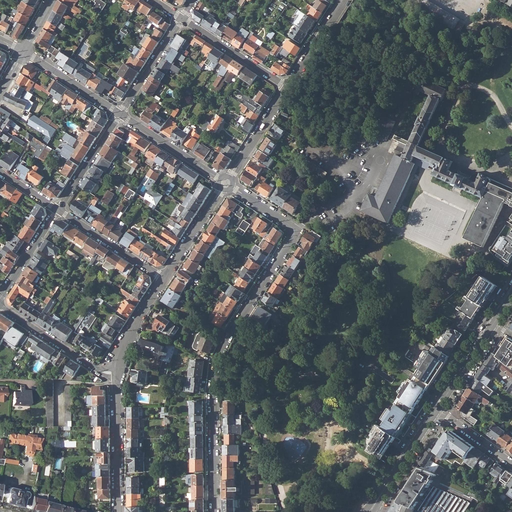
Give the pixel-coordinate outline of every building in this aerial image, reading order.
[(28,0),(27,3),(36,8),(40,0),(28,0)] [(75,0),(77,1),(77,0),(60,0),(60,1),(78,13),(80,14),(82,11),(75,7),(74,7),(73,6),(70,4),(72,0),(75,0)] [(124,7),(129,11),(131,8),(135,11),(137,7),(141,0),(128,0),(127,3),(124,7)] [(142,0),(141,0),(137,7),(140,9),(140,10),(143,12),(143,11),(148,14),(153,7),(147,3),(142,0)] [(319,1),(315,8),(323,13),(326,15),(333,4),(328,2),(326,0),(317,0),(319,1)] [(457,25),(461,18),(428,0),(419,0),(417,3),(457,25)] [(68,20),(74,24),(76,20),(68,15),(67,17),(64,15),(68,9),(77,15),(78,13),(60,1),(54,11),(68,20)] [(103,1),(101,5),(99,7),(97,11),(101,13),(107,4),(103,1)] [(196,21),(200,24),(205,17),(207,13),(205,12),(203,15),(200,14),(207,4),(201,1),(193,13),(194,20),(196,21)] [(20,12),(30,18),(36,8),(27,3),(26,2),(20,12)] [(317,22),(323,13),(315,8),(309,4),(307,8),(311,11),(308,16),(316,21),(317,22)] [(17,22),(25,26),(30,18),(20,12),(14,9),(13,12),(18,15),(16,19),(14,18),(14,19),(17,22)] [(313,25),(316,21),(308,16),(299,10),(296,14),(299,16),(293,24),(297,26),(307,33),(309,29),(310,30),(311,30),(314,26),(313,25)] [(67,21),(68,20),(54,11),(49,21),(59,27),(64,31),(66,28),(62,25),(61,27),(58,25),(62,19),(65,21),(66,20),(67,21)] [(205,27),(211,30),(216,22),(217,20),(214,18),(215,17),(208,12),(207,13),(205,17),(200,24),(205,27)] [(414,18),(413,16),(413,15),(411,13),(410,13),(408,12),(407,12),(405,12),(404,13),(402,14),(401,15),(400,17),(400,18),(400,20),(401,22),(402,23),(403,24),(405,25),(406,25),(408,25),(410,25),(411,24),(412,23),(413,21),(414,20),(414,18)] [(141,29),(145,32),(146,30),(145,29),(146,27),(147,27),(150,23),(151,24),(153,21),(160,26),(159,27),(166,31),(170,26),(163,21),(164,19),(155,13),(151,19),(149,17),(144,25),(141,29)] [(128,21),(141,29),(144,25),(139,22),(138,22),(130,17),(128,21)] [(7,24),(4,22),(0,28),(6,32),(10,25),(13,19),(11,18),(7,24)] [(216,22),(211,30),(213,32),(216,34),(222,25),(224,22),(219,18),(217,20),(216,22)] [(58,29),(59,27),(49,21),(44,29),(54,36),(57,37),(59,35),(55,32),(57,28),(58,29)] [(11,37),(17,40),(19,39),(25,26),(17,22),(14,27),(13,30),(14,32),(11,37)] [(218,35),(222,38),(227,29),(225,27),(227,25),(226,24),(224,22),(222,25),(216,34),(218,35)] [(290,36),(301,44),(308,34),(307,33),(297,26),(290,36)] [(229,27),(227,29),(222,38),(232,44),(239,34),(229,27)] [(41,33),(52,40),(54,36),(44,29),(41,33)] [(151,36),(159,40),(163,34),(156,29),(151,36)] [(239,48),(245,39),(240,35),(241,33),(242,34),(244,31),(242,29),(241,30),(239,34),(232,44),(235,46),(239,48)] [(245,48),(254,54),(256,50),(257,49),(258,49),(260,46),(263,43),(252,36),(254,33),(251,31),(250,32),(248,35),(239,49),(243,51),(245,48)] [(39,38),(49,44),(52,40),(41,33),(39,38)] [(142,45),(144,46),(150,37),(151,36),(149,34),(144,42),(142,45)] [(171,47),(178,52),(186,40),(178,35),(174,42),(171,47)] [(155,48),(159,43),(159,41),(151,36),(150,37),(144,46),(153,52),(155,48)] [(193,46),(195,44),(196,42),(198,43),(203,46),(206,42),(201,39),(196,36),(190,44),(193,46)] [(37,42),(49,50),(52,46),(49,44),(39,38),(37,42)] [(284,46),(283,47),(290,52),(296,56),(301,49),(290,42),(286,48),(284,46)] [(208,59),(216,48),(210,45),(208,43),(202,52),(206,54),(205,56),(207,58),(204,61),(206,62),(208,59)] [(278,59),(279,58),(282,54),(287,57),(290,52),(283,47),(282,46),(280,48),(276,45),(275,47),(271,53),(270,54),(278,59)] [(61,52),(52,46),(49,50),(48,51),(57,58),(61,52)] [(257,51),(253,58),(257,61),(262,64),(267,56),(269,56),(270,54),(271,53),(260,46),(258,49),(257,51)] [(68,56),(72,59),(77,50),(73,47),(67,56),(68,56)] [(138,57),(146,63),(149,59),(152,53),(144,48),(142,51),(137,47),(133,54),(136,56),(138,57)] [(163,59),(175,66),(177,64),(174,62),(179,54),(170,48),(166,55),(163,59)] [(216,48),(208,59),(206,62),(205,63),(214,69),(224,54),(219,50),(216,48)] [(223,79),(235,61),(229,57),(225,55),(220,63),(223,65),(218,76),(219,77),(214,85),(218,87),(222,81),(223,79)] [(72,59),(68,56),(61,67),(65,70),(67,66),(72,59)] [(146,63),(138,57),(136,56),(134,59),(131,57),(126,65),(133,70),(134,67),(141,71),(142,68),(146,63)] [(69,72),(77,78),(83,69),(85,66),(81,63),(79,65),(77,63),(76,61),(72,59),(67,66),(65,70),(69,72)] [(169,69),(177,74),(179,72),(180,70),(175,66),(163,59),(159,65),(157,68),(166,74),(169,69)] [(235,61),(223,79),(229,83),(235,74),(241,77),(246,68),(240,64),(235,61)] [(281,76),(282,76),(281,74),(286,73),(287,75),(292,68),(289,66),(285,64),(283,67),(277,62),(272,70),(281,76)] [(33,81),(37,84),(38,81),(34,78),(37,73),(39,70),(30,64),(24,73),(34,80),(33,81)] [(83,69),(77,78),(82,81),(88,84),(93,76),(94,74),(96,71),(86,64),(85,66),(83,69)] [(129,83),(132,85),(135,81),(139,74),(133,70),(126,65),(118,76),(121,78),(126,81),(129,83)] [(240,78),(252,86),(258,76),(252,72),(246,68),(241,77),(240,78)] [(151,77),(160,82),(165,75),(156,69),(153,74),(151,77)] [(411,142),(420,146),(423,139),(424,137),(425,134),(426,133),(427,130),(428,128),(430,124),(431,123),(430,123),(432,119),(433,118),(434,115),(435,113),(441,101),(442,101),(443,101),(447,90),(425,80),(427,76),(422,74),(419,79),(416,80),(414,84),(415,86),(412,92),(418,95),(420,91),(432,96),(422,118),(421,118),(418,125),(419,126),(411,142)] [(41,91),(43,88),(41,87),(37,84),(33,81),(23,75),(18,83),(25,87),(24,89),(30,92),(34,86),(41,91)] [(103,82),(97,78),(93,76),(88,84),(91,87),(97,91),(103,82)] [(143,91),(152,97),(160,85),(163,87),(164,85),(160,82),(151,77),(146,85),(143,91)] [(102,93),(104,95),(108,90),(112,92),(114,88),(107,84),(109,81),(105,78),(103,82),(97,91),(102,93)] [(122,87),(125,84),(126,81),(121,78),(115,88),(126,95),(128,91),(122,87)] [(45,89),(52,93),(58,83),(56,81),(54,80),(48,89),(47,89),(48,88),(46,86),(45,89)] [(51,94),(56,97),(55,98),(61,102),(69,90),(64,87),(58,83),(52,93),(51,94)] [(10,94),(29,103),(30,101),(22,96),(22,98),(19,96),(21,92),(22,89),(15,86),(10,94)] [(118,95),(123,99),(126,95),(115,88),(114,88),(112,92),(111,93),(111,94),(116,97),(118,95)] [(259,96),(259,97),(256,101),(264,106),(272,94),(263,89),(259,96)] [(70,90),(64,99),(66,100),(63,103),(68,106),(66,108),(70,111),(75,103),(79,97),(73,92),(70,90)] [(4,100),(28,112),(30,108),(32,104),(29,103),(10,94),(8,93),(4,100)] [(250,109),(253,105),(258,108),(259,109),(261,110),(264,106),(256,101),(254,100),(248,96),(245,94),(242,98),(246,101),(243,105),(245,106),(248,108),(250,109)] [(81,97),(78,102),(80,104),(78,108),(84,112),(86,109),(89,103),(83,99),(81,97)] [(420,146),(423,147),(444,101),(443,101),(442,101),(441,101),(435,113),(434,115),(433,118),(432,119),(430,123),(431,123),(430,124),(428,128),(427,130),(426,133),(425,134),(424,137),(423,139),(420,146)] [(154,104),(150,109),(154,112),(156,111),(159,107),(154,104)] [(0,106),(0,117),(4,121),(5,121),(8,117),(14,121),(17,118),(0,106)] [(153,115),(154,112),(150,109),(149,108),(142,119),(144,121),(151,125),(156,117),(153,115)] [(97,118),(95,121),(104,128),(106,125),(108,121),(107,115),(101,111),(99,109),(94,116),(97,118)] [(246,119),(254,124),(259,116),(251,111),(249,114),(248,113),(246,115),(248,117),(246,119)] [(48,137),(51,139),(55,133),(57,130),(50,125),(47,123),(41,119),(33,114),(27,124),(48,137)] [(211,123),(208,129),(215,133),(224,120),(217,115),(211,123)] [(155,128),(161,132),(167,123),(157,116),(156,117),(151,125),(155,128)] [(6,134),(10,137),(13,139),(15,136),(12,134),(8,131),(14,121),(8,117),(5,121),(1,129),(4,131),(3,132),(6,134)] [(383,133),(389,135),(396,122),(383,117),(379,125),(385,128),(383,133)] [(172,138),(177,130),(178,128),(179,128),(176,126),(177,124),(169,119),(167,123),(161,132),(165,134),(172,139),(172,138)] [(246,119),(243,125),(247,127),(246,129),(245,130),(249,133),(250,132),(255,124),(254,124),(246,119)] [(87,131),(97,138),(99,135),(104,128),(95,121),(93,121),(87,131)] [(176,141),(182,145),(190,133),(193,128),(197,122),(195,121),(191,127),(188,126),(184,132),(178,128),(177,130),(172,138),(176,140),(176,141)] [(202,129),(206,131),(207,130),(208,129),(211,123),(207,121),(202,129)] [(272,134),(281,139),(286,132),(286,133),(288,135),(290,132),(278,125),(272,134)] [(82,133),(77,140),(78,141),(81,143),(90,148),(93,145),(97,138),(87,131),(80,127),(79,129),(79,131),(82,133)] [(0,136),(7,141),(8,141),(10,137),(6,134),(3,132),(4,131),(1,129),(0,128),(0,136)] [(193,128),(190,133),(191,134),(184,144),(192,149),(198,141),(191,136),(192,134),(194,135),(197,130),(195,129),(193,128)] [(114,134),(120,138),(123,133),(117,129),(114,134)] [(133,131),(130,136),(132,138),(129,144),(132,146),(135,148),(142,137),(135,133),(133,131)] [(86,155),(90,148),(81,143),(76,150),(73,148),(74,146),(72,145),(73,143),(74,144),(77,140),(67,134),(64,139),(69,143),(68,145),(66,145),(62,150),(81,163),(86,155)] [(119,152),(121,154),(124,148),(119,145),(120,143),(122,144),(124,141),(120,138),(114,134),(110,141),(107,145),(119,152)] [(130,160),(138,165),(140,162),(137,160),(138,159),(134,156),(139,149),(145,152),(151,143),(146,140),(142,137),(135,148),(133,151),(130,155),(128,158),(130,160)] [(39,158),(46,148),(47,146),(44,144),(34,138),(32,141),(30,144),(32,145),(37,148),(32,156),(34,158),(36,156),(39,158)] [(262,149),(271,154),(278,143),(269,138),(262,149)] [(230,159),(235,151),(225,145),(221,142),(216,151),(222,155),(214,167),(220,171),(226,169),(229,164),(232,160),(230,159)] [(227,142),(225,145),(235,151),(237,152),(240,148),(231,142),(230,144),(227,142)] [(388,223),(414,164),(411,162),(414,155),(438,166),(437,168),(434,175),(455,185),(455,186),(462,189),(462,188),(484,198),(465,239),(476,244),(481,236),(488,240),(505,203),(505,202),(506,200),(487,191),(488,188),(485,187),(488,182),(490,178),(482,174),(477,183),(467,179),(467,178),(460,175),(459,175),(449,171),(454,161),(442,156),(423,147),(420,146),(411,142),(407,151),(398,147),(395,153),(404,158),(404,159),(396,155),(377,198),(375,197),(369,194),(362,211),(388,223)] [(208,163),(214,153),(198,143),(192,152),(201,158),(208,163)] [(100,155),(112,162),(119,152),(107,145),(103,151),(100,155)] [(153,166),(156,161),(163,151),(158,148),(154,145),(147,156),(149,157),(146,162),(153,166)] [(39,158),(44,162),(51,151),(46,148),(39,158)] [(267,166),(271,168),(272,166),(266,162),(270,156),(261,150),(256,159),(261,162),(264,164),(267,166)] [(167,153),(163,151),(156,161),(153,166),(139,188),(135,193),(136,193),(146,199),(157,206),(163,196),(151,189),(164,169),(163,168),(171,156),(167,153)] [(0,163),(4,166),(10,170),(18,158),(10,154),(9,155),(7,153),(0,163)] [(103,172),(105,173),(112,163),(112,162),(100,155),(96,161),(93,165),(103,172)] [(416,159),(437,168),(438,166),(414,155),(411,162),(414,164),(416,159)] [(163,168),(164,169),(165,170),(166,169),(174,174),(182,163),(176,159),(171,156),(163,168)] [(61,173),(71,179),(73,175),(79,166),(66,158),(65,160),(68,162),(61,173)] [(27,177),(31,170),(26,166),(28,163),(23,160),(18,168),(24,172),(20,177),(25,180),(27,177)] [(129,174),(132,175),(138,165),(130,160),(128,163),(131,164),(134,164),(132,167),(133,168),(129,174)] [(260,165),(254,162),(248,170),(259,177),(262,179),(266,181),(268,178),(263,175),(262,176),(260,175),(264,168),(260,165)] [(311,168),(319,174),(323,168),(314,163),(311,168)] [(195,184),(201,174),(184,164),(178,173),(195,184)] [(27,177),(39,185),(44,177),(36,171),(39,167),(35,165),(31,170),(27,177)] [(101,175),(103,172),(93,165),(90,171),(88,174),(96,180),(101,183),(103,180),(99,178),(100,175),(101,175)] [(253,187),(256,182),(259,177),(248,170),(242,180),(253,187)] [(94,183),(96,180),(88,174),(84,180),(79,187),(90,193),(96,184),(94,183)] [(172,183),(175,184),(180,177),(177,175),(172,183)] [(511,193),(511,188),(490,178),(488,182),(491,183),(511,193)] [(266,181),(262,179),(259,184),(256,189),(260,191),(266,182),(266,181)] [(0,194),(11,202),(11,201),(11,200),(18,191),(9,185),(2,180),(0,183),(0,191),(2,192),(0,194)] [(188,192),(204,202),(207,197),(212,190),(200,182),(194,192),(188,188),(186,191),(188,193),(188,192)] [(275,188),(266,182),(260,191),(269,197),(275,188)] [(52,198),(58,198),(63,191),(50,183),(43,192),(47,194),(52,198)] [(131,189),(135,193),(139,188),(134,185),(132,188),(129,186),(130,185),(127,183),(125,186),(128,188),(130,189),(131,189)] [(165,193),(169,195),(175,185),(175,184),(172,183),(170,186),(169,188),(166,193),(165,193)] [(488,188),(487,191),(506,200),(505,202),(505,203),(511,206),(511,219),(511,220),(511,193),(491,183),(488,188)] [(116,193),(119,195),(121,192),(125,186),(121,184),(116,193)] [(274,200),(285,208),(293,196),(294,194),(286,189),(287,188),(283,185),(276,195),(277,196),(274,200)] [(126,197),(131,200),(133,195),(134,196),(136,193),(135,193),(131,189),(126,197)] [(17,204),(23,194),(18,191),(11,200),(14,202),(17,204)] [(200,209),(204,202),(188,192),(188,193),(186,191),(184,194),(188,197),(183,204),(185,206),(197,213),(200,209)] [(114,195),(112,194),(109,192),(103,201),(103,202),(108,205),(114,195)] [(93,225),(98,227),(104,218),(105,217),(100,214),(103,210),(95,206),(100,199),(96,196),(89,207),(89,208),(98,214),(95,218),(91,215),(88,221),(92,224),(94,221),(95,222),(93,225)] [(285,208),(295,214),(299,207),(300,208),(302,208),(303,206),(303,204),(302,203),(293,196),(285,208)] [(109,235),(115,226),(111,223),(113,219),(114,220),(117,217),(116,217),(117,215),(118,216),(128,200),(125,198),(115,214),(112,218),(110,222),(104,231),(106,233),(109,235)] [(242,218),(237,225),(239,226),(246,216),(245,214),(242,212),(245,208),(229,198),(225,205),(232,210),(237,213),(236,215),(242,218)] [(72,208),(76,211),(79,213),(78,215),(82,217),(89,208),(89,207),(76,199),(71,206),(72,208)] [(182,218),(191,223),(193,220),(197,213),(185,206),(183,204),(181,203),(178,207),(180,211),(181,212),(179,216),(180,216),(182,218)] [(46,209),(38,204),(32,214),(40,219),(43,221),(46,217),(47,216),(46,209)] [(219,213),(227,218),(229,215),(232,210),(225,205),(219,213)] [(222,227),(226,230),(231,222),(229,220),(228,219),(227,218),(219,213),(214,222),(222,227)] [(28,220),(31,222),(34,218),(42,223),(43,221),(40,219),(32,214),(29,218),(27,217),(26,218),(28,220)] [(191,223),(182,218),(180,222),(178,220),(171,216),(170,219),(173,220),(187,229),(188,228),(191,223)] [(41,225),(42,223),(34,218),(31,222),(39,227),(41,225)] [(104,231),(110,222),(104,218),(98,227),(99,229),(104,231)] [(254,231),(257,233),(264,222),(260,219),(257,223),(256,222),(255,223),(257,225),(254,229),(255,229),(254,231)] [(25,224),(37,231),(39,227),(31,222),(28,220),(25,224)] [(172,232),(181,238),(183,235),(187,229),(173,220),(170,225),(177,229),(177,230),(176,229),(175,231),(173,230),(172,232)] [(247,232),(252,224),(245,220),(240,227),(247,232)] [(57,231),(63,235),(70,225),(64,221),(57,222),(52,231),(55,233),(57,231)] [(208,230),(216,236),(222,227),(214,222),(208,230)] [(257,233),(260,235),(264,238),(267,233),(264,231),(265,230),(266,231),(267,229),(266,228),(269,224),(264,222),(257,233)] [(113,237),(119,241),(124,234),(121,231),(124,227),(123,227),(120,225),(117,223),(115,226),(109,235),(113,237)] [(36,233),(37,231),(25,224),(24,225),(26,226),(36,233)] [(65,234),(75,240),(80,231),(74,228),(71,225),(65,234)] [(19,237),(29,243),(32,239),(36,233),(26,226),(19,237)] [(161,231),(164,233),(167,235),(163,240),(175,248),(177,244),(181,238),(172,232),(164,227),(161,231)] [(244,236),(247,232),(240,227),(237,231),(244,236)] [(264,238),(271,243),(279,231),(275,228),(270,236),(269,236),(270,235),(267,233),(264,238)] [(124,245),(130,248),(135,240),(139,235),(129,229),(121,242),(124,245)] [(203,240),(211,246),(217,237),(216,236),(208,230),(205,235),(206,236),(203,240)] [(77,242),(84,247),(90,238),(84,234),(80,231),(75,240),(73,243),(76,244),(77,242)] [(271,243),(276,246),(284,234),(279,231),(271,243)] [(319,240),(321,238),(322,236),(314,237),(308,233),(306,237),(314,243),(319,246),(320,244),(318,243),(316,241),(317,239),(319,240)] [(509,267),(511,262),(511,235),(510,238),(505,236),(493,254),(497,258),(509,267)] [(12,250),(17,253),(25,242),(16,236),(11,244),(9,243),(7,246),(12,250)] [(476,244),(484,248),(488,240),(481,236),(476,244)] [(309,251),(314,243),(306,237),(303,241),(305,243),(303,247),(309,251)] [(88,254),(94,257),(96,253),(97,253),(102,245),(97,242),(91,238),(81,253),(86,257),(88,254)] [(39,249),(48,255),(48,254),(50,255),(53,254),(53,253),(56,255),(61,249),(46,239),(41,246),(39,249)] [(139,239),(138,241),(147,247),(149,245),(139,239)] [(138,241),(135,240),(130,248),(134,251),(142,256),(147,247),(138,241)] [(167,248),(172,252),(175,248),(163,240),(162,243),(168,247),(167,248)] [(217,249),(211,246),(203,240),(200,245),(200,244),(196,249),(205,255),(211,258),(217,249)] [(267,242),(262,249),(270,254),(274,246),(267,242)] [(102,245),(97,253),(106,258),(111,251),(106,248),(102,245)] [(155,253),(147,247),(142,256),(145,258),(150,261),(155,253)] [(295,256),(303,261),(309,252),(301,247),(295,256)] [(251,259),(262,266),(270,254),(262,249),(261,248),(255,257),(253,255),(251,257),(250,256),(249,257),(251,259)] [(191,259),(199,264),(205,255),(196,249),(193,254),(194,255),(191,259)] [(12,250),(7,258),(15,264),(17,261),(21,256),(17,253),(12,250)] [(75,258),(77,260),(79,257),(68,250),(67,253),(75,258)] [(116,254),(112,252),(107,260),(103,266),(103,267),(110,271),(111,271),(112,270),(114,271),(115,271),(117,268),(118,267),(123,259),(116,254)] [(150,261),(157,266),(163,265),(167,259),(156,252),(155,253),(150,261)] [(50,261),(37,253),(35,256),(43,262),(48,265),(50,261)] [(39,274),(41,276),(48,265),(43,262),(35,256),(31,263),(28,267),(39,274)] [(221,266),(223,267),(225,265),(230,258),(227,256),(221,266)] [(296,270),(297,270),(300,265),(301,266),(304,262),(303,261),(295,256),(292,261),(291,260),(288,264),(296,270)] [(185,267),(195,273),(200,265),(199,264),(191,259),(190,258),(185,267)] [(117,268),(129,276),(135,267),(128,262),(123,259),(118,267),(117,268)] [(251,259),(246,268),(247,268),(256,274),(262,266),(251,259)] [(288,264),(282,274),(290,279),(289,280),(294,283),(295,281),(291,278),(296,270),(288,264)] [(28,278),(34,282),(37,277),(39,274),(28,267),(25,272),(23,275),(28,278)] [(238,274),(241,276),(247,268),(246,268),(244,267),(238,274)] [(256,274),(247,268),(241,276),(250,282),(253,278),(254,278),(256,274)] [(503,274),(509,278),(511,274),(502,268),(500,271),(503,274)] [(181,273),(178,278),(188,284),(189,282),(193,277),(182,270),(180,273),(181,273)] [(240,279),(235,287),(243,293),(244,293),(250,282),(241,276),(238,274),(235,272),(233,275),(238,278),(238,277),(240,279)] [(141,279),(139,282),(148,288),(152,283),(150,277),(147,275),(145,273),(142,277),(141,276),(140,278),(141,279)] [(493,281),(498,284),(502,277),(498,274),(493,281)] [(17,284),(33,295),(36,290),(33,288),(36,284),(34,282),(28,278),(23,275),(19,281),(17,284)] [(276,283),(284,289),(285,287),(289,280),(281,275),(276,283)] [(498,286),(496,285),(484,277),(470,298),(482,306),(483,306),(484,308),(498,286)] [(171,288),(181,295),(188,284),(178,278),(177,278),(171,288)] [(134,292),(132,295),(140,301),(143,296),(148,288),(139,282),(138,284),(136,287),(140,289),(137,294),(134,292)] [(269,293),(278,299),(284,289),(276,283),(269,293)] [(11,306),(15,300),(14,300),(18,295),(19,292),(30,299),(31,298),(32,299),(34,296),(33,295),(17,284),(11,292),(7,298),(9,304),(11,306)] [(235,287),(234,287),(229,295),(239,301),(242,297),(241,297),(243,293),(235,287)] [(140,301),(132,295),(130,294),(122,288),(121,290),(123,294),(128,298),(127,301),(136,307),(138,305),(140,301)] [(164,301),(174,308),(182,296),(181,295),(171,288),(168,292),(169,293),(168,294),(167,294),(166,296),(167,297),(164,301)] [(224,304),(233,310),(239,301),(229,295),(227,294),(225,292),(220,301),(224,304)] [(264,302),(273,308),(276,303),(278,305),(281,301),(278,299),(269,293),(264,302)] [(463,312),(474,319),(483,306),(482,306),(470,298),(468,297),(466,299),(469,301),(464,309),(461,307),(459,309),(463,312)] [(56,301),(52,299),(49,303),(48,305),(42,314),(37,322),(39,324),(43,327),(49,318),(46,316),(56,301)] [(119,311),(129,318),(130,316),(136,307),(127,301),(126,301),(119,311)] [(215,310),(218,312),(228,318),(233,310),(224,304),(220,301),(215,310)] [(23,314),(28,317),(34,308),(25,303),(20,311),(23,314)] [(254,317),(266,325),(273,315),(260,307),(254,317)] [(32,319),(37,322),(42,314),(34,308),(28,317),(32,319)] [(213,322),(222,328),(228,318),(218,312),(215,310),(211,317),(215,319),(213,322)] [(75,342),(81,346),(82,345),(87,338),(80,334),(80,332),(84,326),(91,331),(92,329),(93,328),(99,319),(93,315),(88,312),(85,316),(77,330),(75,333),(79,335),(75,342)] [(474,319),(463,312),(460,316),(459,315),(457,318),(458,319),(455,323),(466,330),(474,319)] [(0,327),(8,333),(12,326),(15,323),(6,318),(0,313),(0,327)] [(73,328),(77,330),(85,316),(82,314),(73,328)] [(116,314),(109,325),(117,330),(120,332),(122,328),(127,321),(116,314)] [(161,330),(164,332),(166,330),(171,333),(176,325),(161,315),(156,323),(157,324),(155,328),(160,331),(161,330)] [(52,333),(59,322),(54,319),(50,316),(49,318),(43,327),(46,329),(52,333)] [(57,336),(66,341),(73,330),(60,321),(59,322),(52,333),(57,336)] [(457,345),(466,330),(455,323),(452,328),(451,328),(448,333),(445,331),(442,335),(446,338),(457,345)] [(105,336),(111,340),(117,330),(109,325),(104,331),(103,334),(104,334),(105,336)] [(8,333),(4,340),(8,343),(10,341),(17,345),(24,334),(12,326),(8,333)] [(104,342),(111,346),(114,342),(111,340),(105,336),(104,334),(103,334),(93,328),(92,329),(102,336),(101,339),(104,342)] [(198,349),(210,354),(215,342),(212,341),(213,338),(202,330),(199,335),(198,334),(193,346),(193,347),(193,348),(194,349),(195,350),(198,351),(198,349)] [(31,349),(36,352),(42,341),(38,338),(33,335),(30,341),(35,343),(31,349)] [(90,352),(92,352),(97,344),(98,342),(92,338),(90,338),(87,337),(87,338),(82,345),(83,346),(83,347),(86,348),(88,349),(89,351),(90,352)] [(457,345),(446,338),(441,345),(439,344),(437,347),(441,350),(449,355),(457,345)] [(497,357),(511,369),(511,339),(510,338),(504,348),(504,347),(497,357)] [(159,373),(168,374),(176,347),(168,344),(166,348),(165,348),(165,346),(143,340),(140,348),(149,351),(147,355),(152,357),(153,358),(157,359),(158,359),(164,360),(159,373)] [(36,352),(33,355),(39,359),(39,358),(48,364),(50,361),(57,351),(49,346),(42,341),(36,352)] [(103,348),(97,344),(92,352),(91,353),(98,357),(103,348)] [(425,381),(431,385),(433,382),(434,383),(449,359),(448,359),(450,356),(449,355),(441,350),(437,347),(436,347),(432,353),(428,351),(417,366),(421,369),(416,375),(418,376),(425,381)] [(50,361),(60,367),(66,357),(61,353),(57,351),(50,361)] [(508,376),(511,379),(511,369),(497,357),(492,353),(484,365),(491,370),(493,371),(496,367),(501,370),(507,375),(506,376),(507,377),(508,376)] [(58,380),(71,381),(80,366),(72,360),(65,370),(62,376),(58,380)] [(200,378),(202,379),(205,362),(192,360),(189,377),(190,377),(200,378)] [(476,378),(482,382),(486,386),(488,387),(492,381),(485,376),(487,373),(488,374),(491,370),(484,365),(476,378)] [(135,383),(148,384),(148,383),(149,372),(135,370),(134,375),(136,375),(135,383)] [(418,404),(424,394),(426,391),(427,391),(431,385),(425,381),(418,376),(414,382),(412,381),(410,384),(408,383),(401,394),(402,395),(400,398),(402,399),(398,405),(411,413),(411,414),(416,407),(415,407),(417,404),(418,404)] [(184,392),(188,392),(201,394),(202,383),(200,383),(200,378),(190,377),(189,377),(188,377),(187,383),(185,383),(184,392)] [(471,389),(479,395),(482,390),(490,397),(494,392),(488,387),(486,386),(482,382),(476,378),(472,384),(474,385),(471,389)] [(12,405),(29,407),(31,391),(24,390),(25,386),(20,385),(20,393),(13,392),(12,405)] [(65,387),(65,427),(69,427),(72,427),(71,388),(73,388),(73,386),(65,387)] [(94,387),(94,396),(105,395),(105,391),(103,391),(103,387),(94,387)] [(478,400),(485,405),(489,404),(490,405),(491,403),(479,395),(471,389),(469,388),(464,396),(475,403),(476,404),(478,400)] [(86,406),(93,406),(105,406),(105,395),(94,396),(93,396),(86,396),(86,406)] [(472,408),(475,403),(464,396),(457,407),(463,411),(462,413),(462,416),(475,425),(478,420),(471,416),(474,411),(471,409),(472,408)] [(191,401),(191,415),(192,415),(203,415),(203,401),(191,401)] [(239,415),(239,413),(235,413),(235,402),(225,402),(225,416),(239,415)] [(386,430),(395,436),(411,413),(398,405),(397,405),(396,404),(395,404),(391,410),(390,409),(383,419),(384,420),(380,426),(381,427),(386,430)] [(93,406),(93,416),(105,416),(105,406),(93,406)] [(128,407),(129,418),(140,418),(140,407),(128,407)] [(203,415),(192,415),(192,423),(204,423),(203,415)] [(239,420),(239,415),(225,416),(225,425),(243,425),(243,420),(239,420)] [(93,416),(93,427),(97,427),(105,427),(105,416),(93,416)] [(129,418),(129,429),(139,429),(140,429),(140,418),(129,418)] [(192,423),(192,436),(204,436),(204,423),(192,423)] [(225,425),(225,435),(235,434),(243,434),(243,425),(225,425)] [(493,437),(499,441),(504,434),(505,433),(494,425),(488,435),(493,438),(493,437)] [(105,427),(97,427),(97,439),(109,439),(109,432),(109,426),(105,427)] [(382,437),(389,442),(391,440),(393,441),(396,437),(395,436),(386,430),(381,427),(380,429),(382,431),(379,436),(382,437)] [(139,439),(139,429),(129,429),(129,439),(139,439)] [(449,432),(435,452),(444,458),(447,460),(455,449),(457,451),(456,452),(467,459),(476,447),(453,431),(449,432)] [(15,435),(8,433),(7,437),(6,443),(11,444),(11,443),(19,444),(20,435),(15,434),(15,435)] [(23,455),(28,455),(31,435),(27,434),(26,436),(20,435),(19,444),(19,445),(24,446),(23,455)] [(225,435),(225,446),(235,446),(235,434),(225,435)] [(370,445),(384,454),(391,444),(389,442),(382,437),(379,436),(377,434),(370,445)] [(511,440),(511,438),(507,436),(507,437),(504,434),(499,441),(498,442),(506,448),(511,440)] [(35,436),(31,435),(28,455),(27,456),(31,457),(33,449),(40,451),(42,439),(35,438),(35,436)] [(192,436),(192,448),(204,448),(204,436),(192,436)] [(97,448),(97,452),(99,452),(107,452),(110,452),(109,444),(109,439),(97,439),(97,444),(96,444),(96,448),(97,448)] [(140,443),(139,439),(129,439),(129,448),(139,448),(140,448),(143,448),(143,443),(140,443)] [(224,446),(224,456),(235,456),(240,456),(240,446),(235,446),(225,446),(224,446)] [(467,459),(466,462),(475,468),(478,464),(484,455),(479,451),(480,450),(476,447),(467,459)] [(139,448),(129,448),(129,453),(131,453),(131,458),(139,458),(145,458),(145,452),(140,452),(140,448),(139,448)] [(191,448),(191,460),(202,460),(204,460),(204,448),(192,448),(191,448)] [(431,460),(433,456),(439,460),(440,459),(443,461),(444,458),(435,452),(430,448),(418,467),(421,468),(430,471),(434,472),(438,466),(431,460)] [(107,452),(99,452),(99,457),(95,457),(95,464),(97,464),(97,465),(99,464),(110,464),(110,457),(108,457),(108,453),(107,453),(107,452)] [(484,455),(478,464),(488,471),(495,462),(485,454),(484,455)] [(235,468),(235,456),(224,456),(224,469),(235,468)] [(131,458),(131,464),(133,464),(133,469),(133,472),(145,472),(145,458),(139,458),(131,458)] [(203,466),(202,460),(191,460),(191,472),(204,472),(204,466),(203,466)] [(98,477),(109,477),(108,470),(110,470),(110,469),(110,464),(99,464),(97,465),(97,477),(98,477)] [(494,480),(499,484),(501,481),(503,479),(508,471),(498,464),(492,473),(496,477),(494,480)] [(224,482),(236,481),(236,468),(235,468),(224,469),(224,482)] [(421,511),(465,511),(474,499),(479,501),(481,498),(452,481),(446,478),(434,472),(430,471),(421,468),(398,502),(405,506),(406,505),(415,509),(421,511)] [(508,485),(509,484),(511,479),(511,473),(508,471),(503,479),(501,481),(503,482),(501,485),(504,487),(505,486),(507,487),(508,485)] [(187,486),(193,486),(204,486),(204,474),(187,474),(187,486)] [(109,477),(98,477),(98,489),(99,489),(109,489),(109,483),(110,483),(110,482),(110,477),(109,477)] [(129,478),(129,488),(141,488),(141,479),(138,479),(138,478),(129,478)] [(224,482),(224,500),(236,500),(236,492),(240,492),(240,489),(236,489),(236,481),(224,482)] [(247,494),(249,495),(255,495),(255,481),(247,481),(247,486),(244,486),(244,493),(247,493),(247,494)] [(266,485),(266,496),(276,495),(272,484),(266,485)] [(204,498),(204,486),(193,486),(193,494),(189,494),(190,498),(191,498),(191,501),(192,501),(204,501),(204,498)] [(22,506),(31,509),(33,496),(33,494),(32,494),(31,495),(27,494),(25,491),(9,487),(7,488),(7,491),(4,490),(2,496),(7,498),(6,501),(11,503),(13,505),(15,505),(22,507),(22,506)] [(109,489),(99,489),(99,499),(109,499),(109,495),(110,495),(110,494),(110,489),(109,489)] [(143,507),(143,503),(139,503),(139,500),(143,500),(143,494),(129,495),(129,507),(143,507)] [(44,499),(33,496),(31,509),(30,510),(35,511),(39,511),(44,511),(46,499),(47,497),(45,497),(44,499)] [(46,499),(44,511),(45,511),(56,511),(59,503),(52,501),(52,500),(46,499)] [(236,500),(224,500),(224,511),(236,511),(237,508),(240,508),(240,500),(236,500)] [(192,509),(192,511),(194,511),(204,511),(204,501),(192,501),(192,504),(191,504),(191,509),(192,509)] [(56,511),(68,511),(70,506),(59,503),(56,511)]
